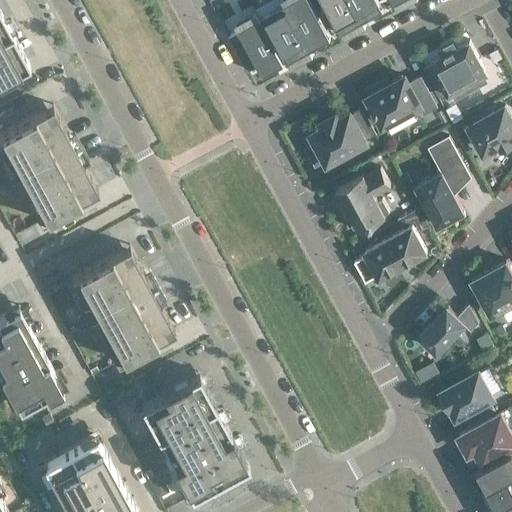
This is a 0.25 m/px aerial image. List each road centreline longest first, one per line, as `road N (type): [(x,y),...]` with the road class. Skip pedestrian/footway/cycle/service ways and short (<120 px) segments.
road 1 (residential): [(319,483),(160,185)]
road 2 (residential): [(367,349),(243,122)]
road 3 (residential): [(466,0),(243,122)]
road 4 (residential): [(160,185),(57,0)]
road 5 (residential): [(511,201),(367,349)]
road 6 (residential): [(0,274),(160,185)]
road 7 (residential): [(243,122),(176,0)]
